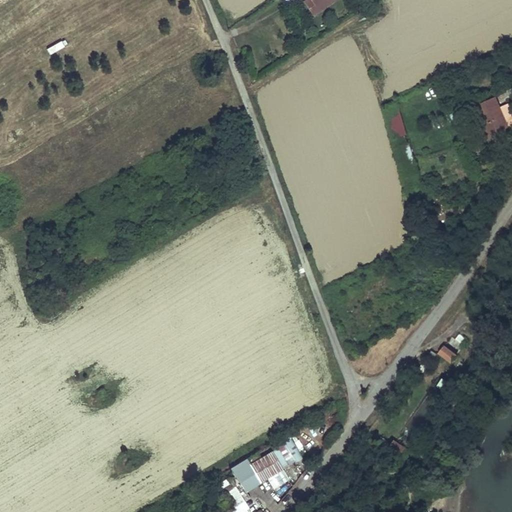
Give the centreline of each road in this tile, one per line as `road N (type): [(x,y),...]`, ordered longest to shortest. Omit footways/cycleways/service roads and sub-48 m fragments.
road 1 (unclassified): [(347,374),(206,0)]
road 2 (unclassified): [(385,383),(511,204)]
